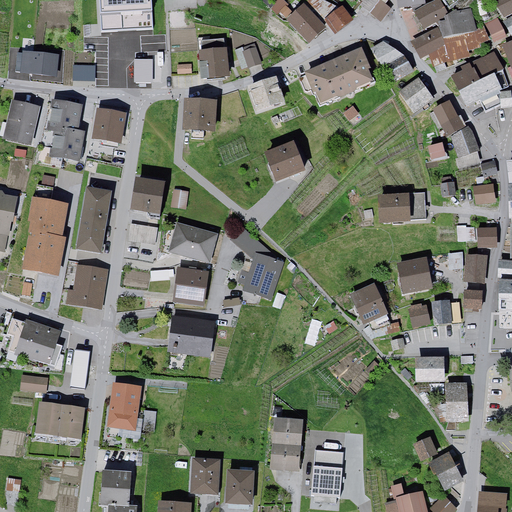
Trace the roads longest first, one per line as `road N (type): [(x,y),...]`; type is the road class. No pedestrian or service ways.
road 1 (residential): [(138,99),(233,91),(360,32),(389,32),(498,155)]
road 2 (residential): [(498,155),(503,224),(465,511)]
road 3 (residential): [(106,336),(138,99)]
road 4 (residential): [(84,511),(106,336)]
road 5 (residential): [(138,99),(55,97),(0,82)]
